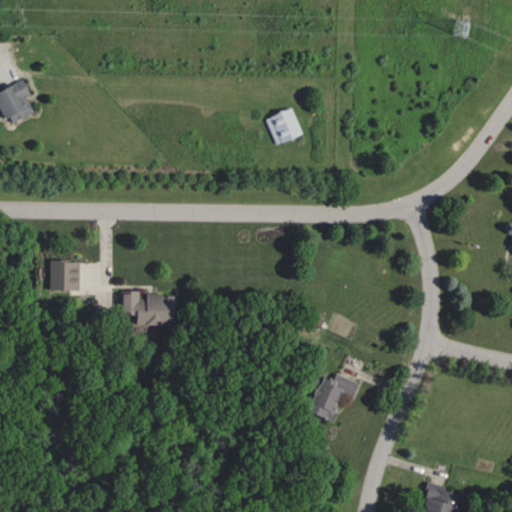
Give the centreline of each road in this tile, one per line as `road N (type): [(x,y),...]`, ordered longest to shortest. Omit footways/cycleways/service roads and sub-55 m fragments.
road 1 (residential): [(0,210),(393,210),(443,185),(511,101)]
road 2 (residential): [(410,511),(431,294),(413,203)]
road 3 (residential): [(185,467),(426,345)]
road 4 (residential): [(426,345),(365,511)]
